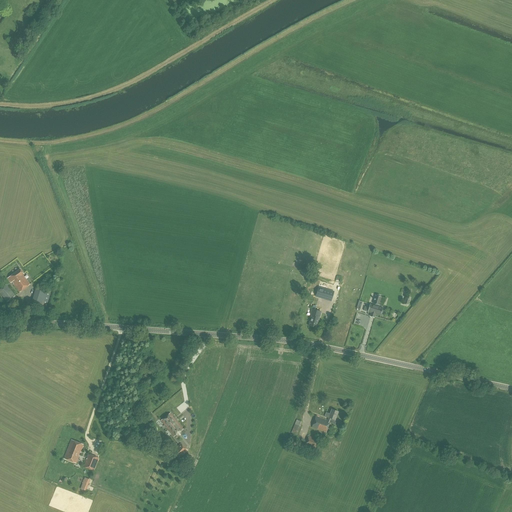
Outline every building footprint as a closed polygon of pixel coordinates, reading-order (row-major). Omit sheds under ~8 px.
[(13,283),(19,292),(30,284),(22,275),(24,274),(20,269),(8,278),(12,284),(13,283)] [(0,289),(0,293),(7,302),(15,296),(7,284),(0,289)] [(315,297),(331,302),(334,292),(325,289),(326,288),(318,286),(315,297)] [(31,305),(45,309),(52,289),(47,287),(46,291),(36,288),(31,305)] [(376,314),(380,315),(383,307),(377,306),(377,304),(379,305),(381,297),(375,295),(373,303),(374,304),(374,305),(370,304),(369,308),(365,307),(364,310),(371,313),(370,316),(375,317),(376,314)] [(309,325),(316,328),(319,317),(320,312),(315,310),(312,309),(311,312),(313,312),(309,325)] [(348,408),(353,390),(344,387),(342,396),(337,394),(334,403),(334,404),(334,405),(335,406),(335,407),(336,407),(338,408),(341,409),(342,406),(348,408)] [(303,417),(302,419),(306,420),(312,415),(319,418),(315,426),(316,427),(314,431),(317,432),(317,433),(321,435),(322,433),(322,432),(323,430),(327,421),(326,421),(329,413),(322,410),(321,413),(320,412),(319,412),(318,412),(316,412),(317,410),(307,406),(306,408),(309,410),(308,413),(305,412),(305,413),(304,412),(302,416),(303,417)] [(161,420),(174,437),(183,429),(170,413),(161,420)] [(64,458),(76,463),(83,444),(72,440),(64,458)] [(173,451),(180,458),(188,450),(180,443),(173,451)] [(83,466),(94,470),(99,458),(88,454),(83,466)] [(80,488),(86,491),(90,479),(85,477),(84,480),(80,488)]
